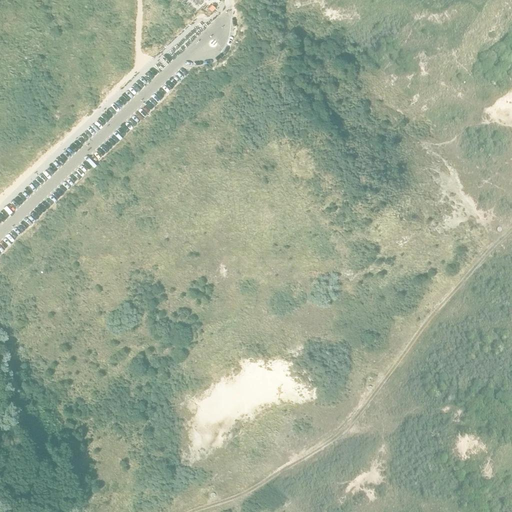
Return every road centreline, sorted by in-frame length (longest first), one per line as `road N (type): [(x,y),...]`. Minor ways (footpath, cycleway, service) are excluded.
road 1 (track): [(190,511),(255,488),(347,427),(437,308),(511,228)]
road 2 (unknown): [(0,198),(140,63),(142,0)]
